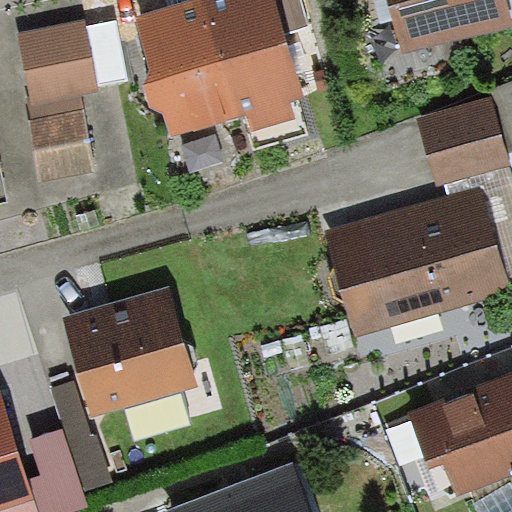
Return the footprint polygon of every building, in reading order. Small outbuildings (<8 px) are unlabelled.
[(292,0),(195,0),(120,25),(161,149),(240,123),(245,139),(294,123),(289,107),(308,100),(289,42),(305,37),(292,0)] [(511,0),(380,0),(410,88),(472,67),(463,39),(508,24),(503,9),(511,5),(511,0)] [(109,19),(10,41),(25,111),(125,89),(109,19)] [(511,88),(412,131),(438,191),(507,162),(511,173),(511,88)] [(79,116),(22,129),(34,185),(91,172),(79,116)] [(471,197),(323,244),(354,341),(503,294),(471,197)] [(162,298),(57,327),(84,426),(190,397),(162,298)] [(511,361),(406,401),(422,443),(445,434),(457,467),(511,446),(511,361)] [(26,511),(0,425),(0,511),(26,511)] [(307,511),(283,451),(170,497),(175,511),(307,511)] [(175,511),(170,497),(134,511),(133,511),(175,511)]
